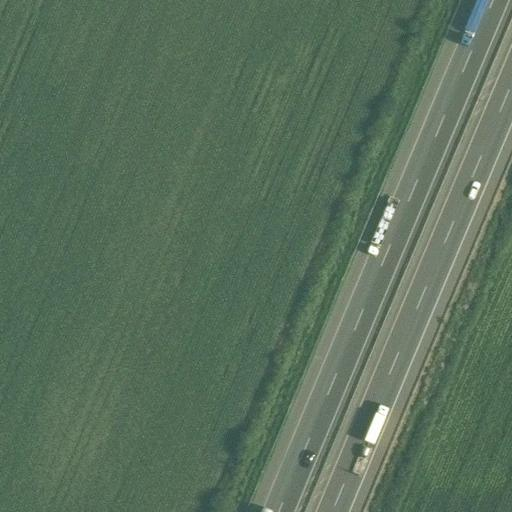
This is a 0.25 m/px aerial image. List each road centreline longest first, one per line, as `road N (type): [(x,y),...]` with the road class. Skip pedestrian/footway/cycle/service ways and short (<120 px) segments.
road 1 (motorway): [(497,0),(281,511)]
road 2 (motorway): [(330,511),(511,80)]
